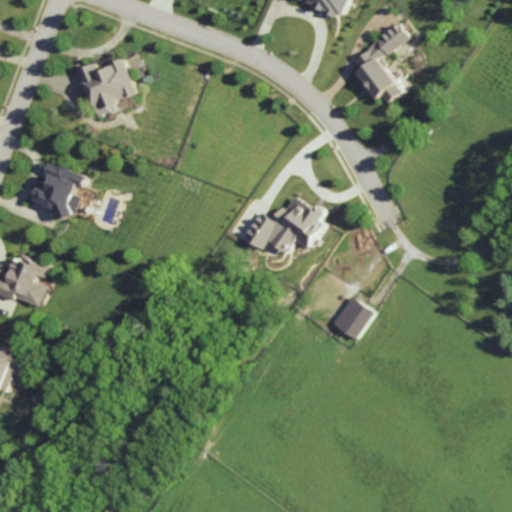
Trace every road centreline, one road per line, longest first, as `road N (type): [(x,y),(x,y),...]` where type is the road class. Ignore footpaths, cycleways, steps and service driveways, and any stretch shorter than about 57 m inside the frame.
road 1 (residential): [(105,0),(253,52),(291,81),(319,109),(384,214)]
road 2 (residential): [(55,0),(0,148)]
